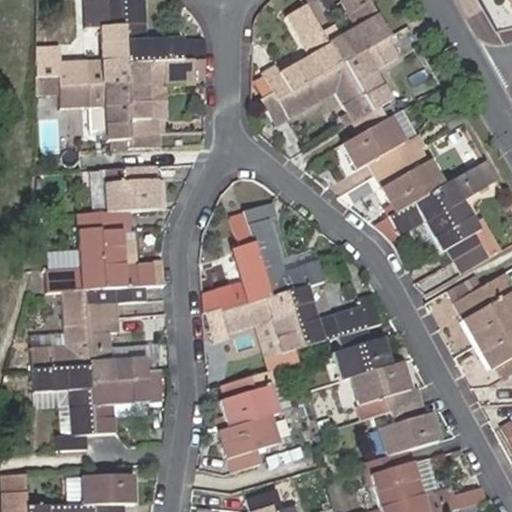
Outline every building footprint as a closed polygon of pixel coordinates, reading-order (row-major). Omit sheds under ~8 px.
[(35,67),(33,80),(54,78),(56,110),(102,108),(103,144),(126,143),(126,152),(157,151),(156,121),(147,121),(146,92),(192,90),(191,67),(180,67),(179,44),(144,46),(141,0),(89,0),(91,29),(100,28),(101,64),(35,67)] [(460,277),(486,262),(472,236),(478,232),(461,203),(486,189),(475,169),(441,188),(426,163),(408,173),(395,150),(403,145),(389,118),(385,120),(378,108),(389,102),(371,72),(397,58),(385,39),(387,37),(365,0),(339,0),(356,29),(326,46),(303,8),(284,18),(306,58),(275,74),(272,68),(259,75),(269,94),(258,100),(273,127),(332,94),(357,136),(341,144),(357,171),(367,166),(389,205),(394,214),(384,219),(396,239),(422,225),(439,254),(445,251),(460,277)] [(53,439),(54,453),(86,452),(86,438),(114,435),(112,407),(159,404),(159,373),(145,374),(144,361),(108,362),(107,334),(116,334),(115,305),(142,303),(141,289),(152,289),(151,266),(123,268),(120,233),(130,232),(129,214),(155,212),(153,169),(122,171),(123,185),(99,186),(100,215),(72,217),(75,272),(42,274),(43,295),(59,294),(62,349),(29,351),(30,395),(65,393),(67,438),(53,439)] [(394,214),(389,205),(379,210),(384,219),(394,214)] [(199,295),(200,316),(205,315),(213,345),(227,341),(226,336),(269,324),(279,356),(337,338),(340,350),(329,353),(338,382),(347,379),(356,407),(384,399),(393,425),(376,430),(385,459),(376,461),(380,475),(368,478),(378,511),(377,511),(293,511),(292,507),(280,511),(274,491),(243,500),(246,511),(455,511),(483,504),(479,490),(449,498),(447,491),(420,498),(407,453),(437,443),(428,415),(421,417),(414,391),(409,392),(400,364),(390,366),(382,337),(370,341),(366,329),(382,325),(373,296),(359,300),(361,308),(318,320),(307,288),(322,284),(316,262),(282,272),(267,222),(274,220),(271,206),(241,215),(242,219),(231,222),(239,251),(231,254),(240,285),(199,295)] [(493,301),(484,287),(480,289),(456,302),(465,317),(459,321),(488,370),(494,367),(503,381),(511,375),(511,304),(506,294),(493,301)] [(217,434),(229,475),(259,466),(255,452),(275,447),(266,419),(277,416),(268,388),(253,392),(248,378),(219,387),(223,401),(218,403),(226,431),(217,434)] [(123,511),(123,507),(133,507),(132,478),(79,479),(79,507),(24,508),(23,495),(0,495),(0,511),(123,511)]
